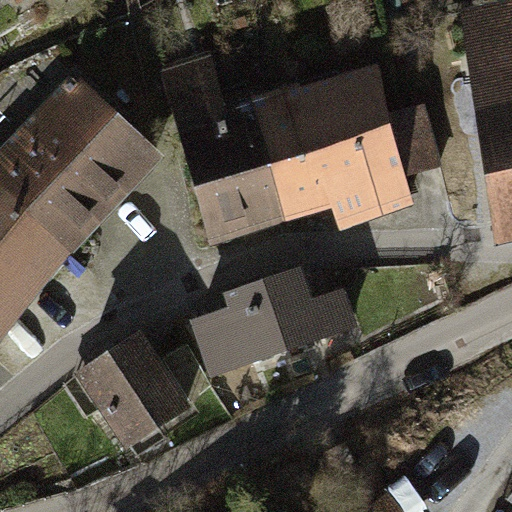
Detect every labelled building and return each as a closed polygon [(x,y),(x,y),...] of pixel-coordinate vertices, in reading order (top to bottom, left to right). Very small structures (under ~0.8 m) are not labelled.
[(511,5),(467,15),(476,76),(511,68),(511,5)] [(500,220),(511,218),(511,68),(476,76),(500,220)] [(214,234),(287,212),(252,97),(248,84),(222,92),(215,69),(168,83),(214,234)] [(380,74),(306,98),(336,198),(346,195),(352,216),(411,196),(406,177),(443,165),(427,109),(389,120),(380,74)] [(84,83),(0,171),(0,188),(67,250),(154,152),(84,83)] [(336,198),(306,98),(270,108),(266,93),(252,97),(287,212),(336,198)] [(0,323),(67,250),(0,188),(0,323)] [(216,374),(351,326),(342,299),(308,310),(296,275),(234,297),(238,309),(198,323),(216,374)] [(187,411),(140,338),(85,373),(132,446),(187,411)] [(210,387),(187,346),(167,358),(194,402),(210,387)] [(354,426),(334,437),(342,451),(362,441),(354,426)]
